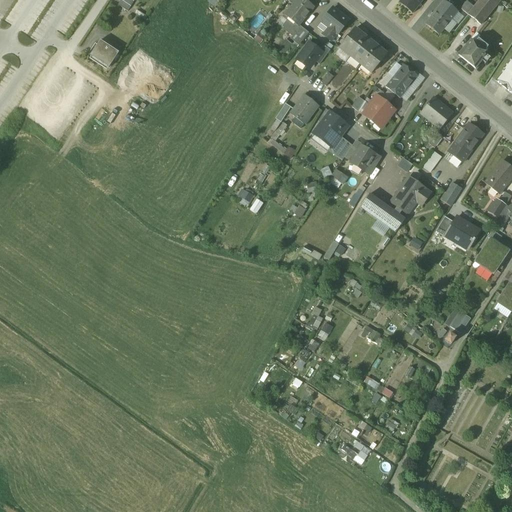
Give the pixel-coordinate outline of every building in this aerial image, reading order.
[(122,0),(118,6),(128,12),(135,0),(122,0)] [(305,0),(296,0),(295,2),(284,16),(291,21),(299,28),(299,27),(315,8),(305,0)] [(402,0),(400,3),(413,14),(424,0),(402,0)] [(481,0),(475,8),(469,16),(481,26),(501,0),(481,0)] [(444,1),(431,17),(432,18),(426,25),(439,36),(445,29),(450,33),(456,25),(451,21),(458,13),(444,1)] [(276,2),(269,10),(274,15),(281,6),(276,2)] [(468,2),(461,10),(469,16),(475,8),(468,2)] [(349,21),(333,9),(322,23),(328,28),(323,35),(332,42),(337,35),(338,35),(349,21)] [(299,28),(291,21),(284,30),(292,36),(299,28)] [(303,30),(299,27),(299,28),(292,36),(294,37),(292,40),(300,46),(309,34),(304,30),(303,30)] [(366,38),(355,29),(340,48),(351,57),(366,38)] [(366,38),(351,57),(361,65),(376,46),(366,38)] [(277,49),(284,55),(293,45),(286,39),(277,49)] [(471,42),(460,55),(459,56),(460,57),(461,57),(475,69),(476,70),(477,68),(487,55),(488,54),(485,52),(488,48),(479,40),(475,44),(472,41),(470,42),(471,42)] [(119,53),(101,41),(91,56),(110,68),(119,53)] [(309,44),(297,60),(310,69),(315,62),(322,53),(320,52),(309,44)] [(322,53),(315,62),(320,65),(331,51),(324,46),(320,52),(322,53)] [(376,46),(361,65),(372,74),(387,55),(376,46)] [(511,63),(496,83),(511,95),(511,63)] [(418,77),(404,66),(394,78),(408,90),(418,77)] [(329,74),(321,83),(326,87),(327,87),(326,87),(334,78),(329,74)] [(408,90),(394,78),(386,88),(400,99),(408,90)] [(305,96),(291,115),(305,125),(319,107),(305,96)] [(394,110),(377,96),(370,105),(389,120),(388,119),(394,110)] [(359,98),(352,107),(358,113),(359,112),(365,102),(359,98)] [(433,99),(421,114),(440,130),(453,114),(433,99)] [(370,105),(365,102),(359,112),(371,122),(371,121),(382,129),(389,120),(370,105)] [(286,104),(276,120),(281,123),(291,108),(286,104)] [(348,127),(330,113),(313,135),(321,141),(324,138),(334,146),(340,137),(348,127)] [(284,123),(268,142),(290,160),(295,154),(277,139),(288,127),(284,123)] [(484,135),(470,124),(448,153),(463,164),(484,135)] [(443,138),(437,133),(429,145),(435,149),(443,138)] [(334,146),(329,151),(335,156),(347,142),(340,137),(334,146)] [(347,142),(335,156),(343,161),(353,146),(347,142)] [(381,159),(362,147),(351,164),(365,173),(367,170),(372,173),(381,159)] [(433,151),(421,167),(430,173),(442,157),(433,151)] [(397,167),(407,173),(413,165),(403,158),(397,167)] [(511,179),(511,168),(503,161),(481,189),(487,193),(491,188),(500,195),(511,179)] [(325,177),(331,174),(328,167),(322,170),(325,177)] [(347,179),(336,171),(332,178),(343,185),(347,179)] [(431,194),(409,178),(391,203),(405,212),(409,206),(406,204),(411,198),(422,206),(431,194)] [(308,192),(316,191),(315,182),(307,184),(308,192)] [(453,183),(442,201),(451,207),(462,190),(453,183)] [(237,203),(249,207),(254,195),(242,190),(237,203)] [(505,191),(499,199),(505,204),(511,197),(505,191)] [(370,195),(362,206),(369,211),(377,200),(370,195)] [(250,210),(257,214),(263,203),(256,199),(250,210)] [(499,201),(497,204),(493,202),(487,211),(498,219),(507,206),(499,201)] [(405,220),(381,203),(374,214),(397,231),(405,220)] [(299,206),(294,214),(301,218),(306,210),(299,206)] [(507,206),(498,219),(503,222),(509,212),(508,209),(510,208),(507,206)] [(454,223),(445,217),(436,232),(445,238),(454,223)] [(470,227),(457,219),(454,223),(445,238),(446,238),(447,236),(459,244),(459,245),(468,250),(473,242),(474,243),(475,240),(474,240),(480,231),(470,226),(470,227)] [(503,222),(498,219),(495,224),(499,227),(503,229),(506,224),(503,222)] [(509,252),(491,240),(478,260),(483,263),(495,272),(509,252)] [(346,250),(339,246),(335,252),(342,256),(346,250)] [(313,251),(306,247),(303,251),(310,255),(313,251)] [(322,256),(313,251),(310,255),(320,260),(322,256)] [(495,272),(483,263),(480,266),(493,275),(495,272)] [(354,279),(350,286),(367,297),(372,291),(354,279)] [(511,287),(509,285),(498,303),(511,312),(511,287)] [(316,306),(312,312),(319,316),(322,310),(316,306)] [(470,320),(456,311),(445,326),(459,336),(470,320)] [(309,327),(319,329),(322,317),(311,314),(309,327)] [(329,334),(333,327),(326,322),(321,329),(329,334)] [(407,325),(404,331),(419,339),(423,332),(407,325)] [(378,344),(383,335),(376,331),(371,340),(378,344)] [(321,346),(319,345),(322,339),(315,335),(308,348),(318,353),(321,346)] [(450,335),(445,342),(452,346),(456,339),(450,335)] [(282,366),(276,363),(269,377),(275,380),(282,366)] [(361,378),(353,372),(348,378),(356,384),(361,378)] [(383,380),(375,375),(370,381),(378,387),(383,380)] [(386,388),(383,393),(390,398),(393,393),(386,388)] [(298,410),(306,417),(312,410),(303,404),(298,410)] [(340,453),(362,465),(368,455),(361,450),(359,454),(344,445),(340,453)]
